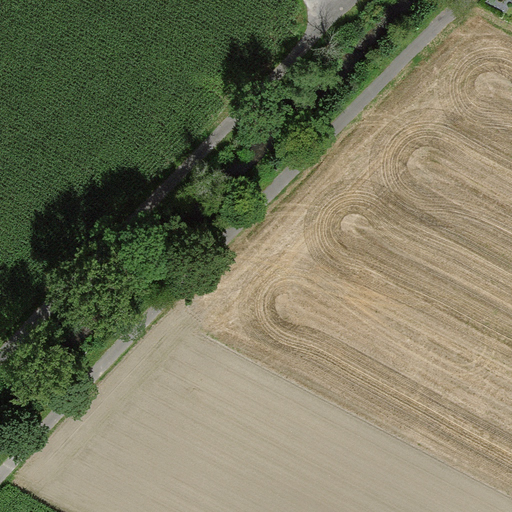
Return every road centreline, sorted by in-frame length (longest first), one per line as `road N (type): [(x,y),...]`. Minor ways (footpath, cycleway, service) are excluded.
road 1 (track): [(453,0),(0,471)]
road 2 (track): [(322,19),(0,358)]
